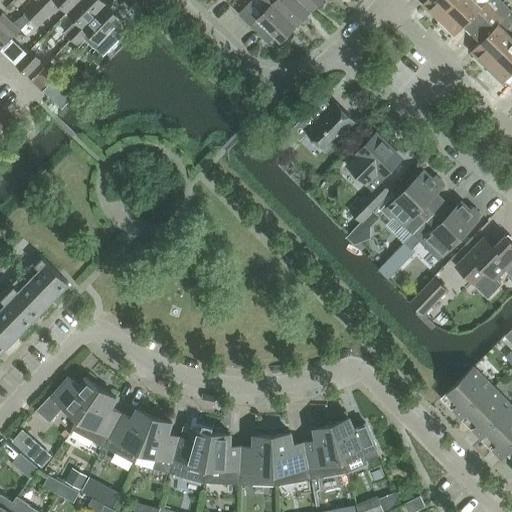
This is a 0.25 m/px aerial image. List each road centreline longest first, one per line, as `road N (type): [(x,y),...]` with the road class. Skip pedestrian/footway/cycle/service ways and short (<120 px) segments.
road 1 (residential): [(0,420),(93,328),(150,364),(223,389),(269,390),(347,369),(403,411),(498,511)]
road 2 (residential): [(335,51),(511,188)]
road 3 (residential): [(172,0),(236,61),(263,75),(311,71),(335,51)]
road 4 (residential): [(511,129),(387,0)]
